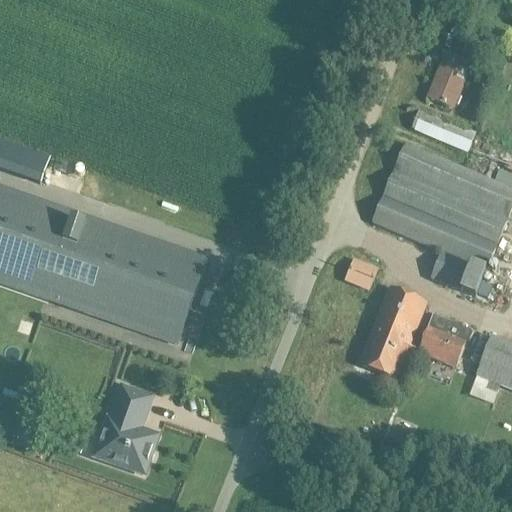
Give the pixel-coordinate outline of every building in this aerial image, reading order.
[(493,48),(459,24),(450,37),(466,49),(462,55),(475,64),(479,58),(484,61),(493,48)] [(451,68),(441,63),(425,100),(454,113),(470,75),(472,76),(475,67),(455,58),(451,68)] [(411,131),(467,156),(476,136),(420,111),(411,131)] [(0,136),(0,159),(71,181),(78,160),(0,136)] [(475,301),(486,275),(511,210),(511,191),(405,146),(372,226),(441,256),(430,281),(475,301)] [(208,261),(0,188),(0,285),(179,348),(208,261)] [(346,250),(339,273),(364,280),(370,257),(346,250)] [(426,306),(389,291),(359,367),(395,382),(401,368),(408,370),(415,352),(409,349),(426,306)] [(472,332),(433,316),(417,355),(445,367),(443,371),(454,376),(472,332)] [(511,337),(483,330),(472,372),(511,382),(511,337)] [(122,389),(110,422),(107,421),(102,434),(106,435),(97,461),(122,470),(124,466),(145,473),(157,438),(138,431),(136,428),(137,422),(143,425),(152,400),(122,389)] [(36,455),(45,428),(22,420),(13,447),(36,455)]
